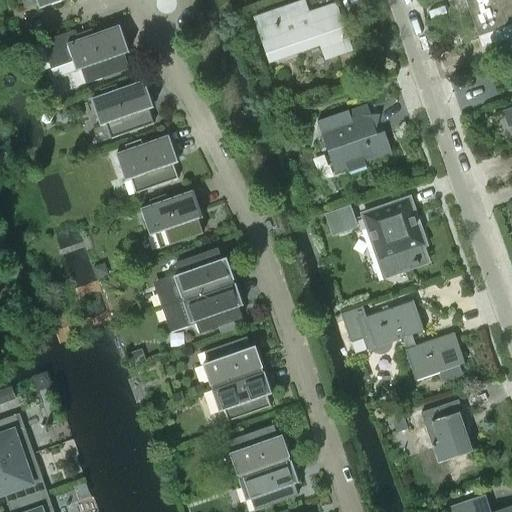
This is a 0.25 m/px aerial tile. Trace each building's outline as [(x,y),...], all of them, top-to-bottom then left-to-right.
[(22,0),(26,8),(38,4),(39,9),(40,9),(41,9),(49,6),(63,1),(62,0),(22,0)] [(511,0),(465,0),(478,37),(479,37),(477,30),(491,25),(493,32),(511,25),(511,0)] [(327,55),(347,48),(334,8),(307,17),(302,4),(258,20),(272,61),(323,44),(327,55)] [(75,31),(41,42),(41,44),(43,43),(48,59),(49,60),(50,62),(52,63),(53,64),(55,65),(56,65),(58,65),(60,65),(72,60),(76,71),(81,70),(86,84),(129,69),(124,55),(129,53),(119,26),(94,35),(92,30),(77,35),(75,31)] [(154,108),(144,81),(118,90),(116,85),(100,90),(102,95),(91,99),(101,126),(106,125),(111,139),(154,124),(148,110),(154,108)] [(365,162),(391,152),(384,132),(377,135),(366,105),(317,122),(335,172),(346,168),(348,174),(367,168),(365,162)] [(65,107),(52,111),(55,120),(68,116),(65,107)] [(273,113),(278,130),(293,125),(287,108),(273,113)] [(130,180),(135,194),(178,179),(173,165),(178,163),(169,136),(143,145),(141,140),(125,145),(126,150),(116,154),(125,181),(130,180)] [(203,218),(193,191),(167,200),(166,195),(149,200),(151,205),(140,209),(150,236),(155,235),(160,249),(203,234),(198,220),(203,218)] [(408,200),(364,215),(379,260),(382,259),(388,275),(426,262),(421,245),(426,243),(421,228),(418,229),(408,200)] [(356,227),(349,208),(326,216),(333,235),(356,227)] [(162,307),(234,282),(233,280),(234,280),(226,258),(221,260),(218,249),(175,264),(179,275),(164,280),(163,281),(162,282),(161,283),(160,284),(159,284),(158,286),(158,288),(157,289),(157,290),(157,292),(157,293),(162,307)] [(99,266),(94,268),(97,278),(107,274),(106,269),(99,266)] [(234,284),(234,282),(162,307),(168,322),(169,324),(170,326),(171,326),(173,327),(175,328),(177,328),(179,328),(181,328),(195,323),(199,334),(219,327),(233,322),(242,319),(238,308),(243,306),(235,284),(234,284)] [(403,338),(404,342),(413,339),(412,335),(424,331),(413,300),(366,317),(362,306),(341,314),(351,344),(355,354),(367,350),(371,349),(372,350),(375,353),(379,354),(384,354),(387,351),(390,348),(391,343),(391,342),(403,338)] [(233,322),(219,327),(221,334),(236,329),(233,322)] [(413,339),(404,342),(407,349),(405,350),(415,380),(440,372),(442,378),(460,372),(458,366),(465,364),(454,333),(416,346),(413,339)] [(211,386),(212,388),(263,371),(262,369),(263,368),(255,346),(250,348),(246,337),(204,352),(207,363),(202,365),(210,387),(211,386)] [(144,356),(129,362),(131,367),(146,361),(144,356)] [(263,371),(212,388),(213,390),(211,390),(219,412),(224,411),(228,422),(271,407),(267,396),(272,394),(264,372),(263,372),(263,371)] [(11,386),(0,390),(0,405),(16,399),(11,386)] [(438,462),(471,451),(459,415),(463,413),(458,400),(421,413),(433,448),(434,448),(438,462)] [(0,464),(34,453),(20,413),(0,420),(0,464)] [(238,475),(239,477),(290,459),(289,458),(290,457),(282,435),(277,437),(273,426),(231,441),(234,452),(229,454),(237,476),(238,475)] [(34,453),(0,464),(0,494),(10,491),(15,504),(47,493),(34,453)] [(290,459),(239,477),(240,479),(239,479),(246,501),(251,500),(255,511),(298,496),(294,485),(299,483),(291,461),(290,461),(290,459)] [(85,483),(76,486),(80,496),(89,493),(85,483)] [(54,511),(47,493),(15,504),(17,511),(54,511)] [(511,511),(511,509),(511,507),(496,511),(490,511),(485,496),(449,508),(450,511),(511,511)]
